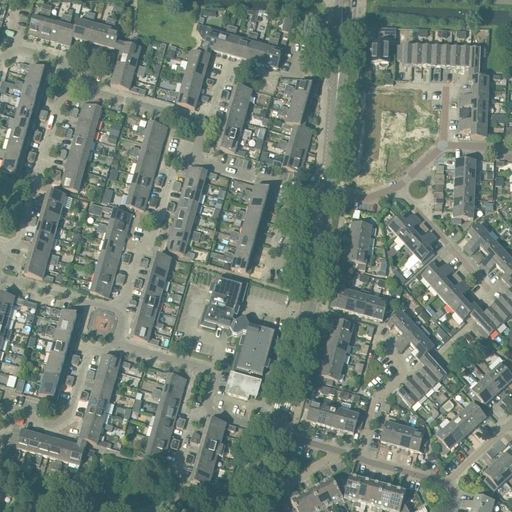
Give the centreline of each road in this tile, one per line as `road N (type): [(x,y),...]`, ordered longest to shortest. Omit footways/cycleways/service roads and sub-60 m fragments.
road 1 (tertiary): [(275,432),(328,195)]
road 2 (residential): [(112,343),(91,338),(70,413),(50,424),(9,412),(0,448)]
road 3 (residential): [(120,313),(179,156),(194,160)]
road 4 (residential): [(2,246),(17,242),(64,84)]
road 5 (residential): [(203,122),(223,67),(277,79),(292,74),(298,48)]
road 6 (tertiary): [(328,195),(342,45)]
road 7 (residential): [(358,459),(373,399),(405,370),(373,341)]
road 8 (residential): [(494,296),(396,188)]
road 9 (residential): [(202,411),(213,372),(112,343)]
road 10 (residential): [(203,122),(64,84)]
road 11 (residential): [(120,313),(0,278)]
